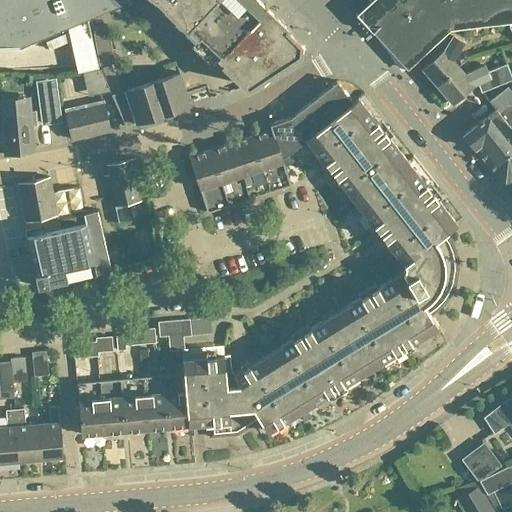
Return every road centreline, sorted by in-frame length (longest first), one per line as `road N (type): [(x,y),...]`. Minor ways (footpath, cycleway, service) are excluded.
road 1 (secondary): [(210,496),(325,467),(441,393)]
road 2 (unclassified): [(511,246),(361,62),(348,58)]
road 3 (unclassified): [(162,137),(251,109),(348,58)]
road 4 (residential): [(76,507),(59,329)]
road 5 (residential): [(59,329),(176,295),(197,251)]
road 6 (unclassified): [(0,171),(162,137)]
road 7 (secondary): [(76,507),(210,496)]
road 8 (residential): [(197,251),(320,216)]
